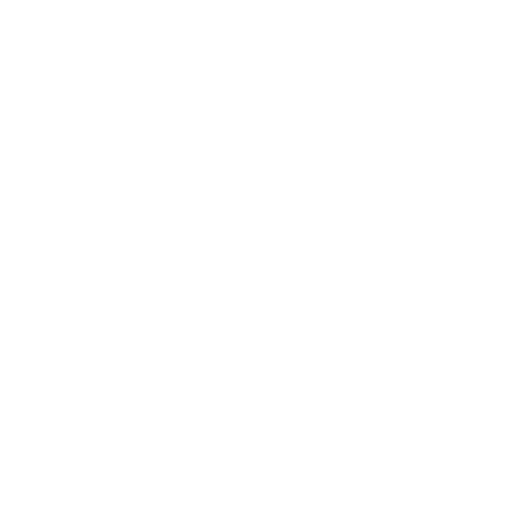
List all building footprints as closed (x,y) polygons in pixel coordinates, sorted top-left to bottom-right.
[(0,0),(0,26),(54,29),(57,5),(34,3),(34,0),(0,0)] [(57,0),(57,5),(92,8),(93,0),(57,0)] [(90,33),(98,34),(148,39),(151,0),(93,0),(92,8),(90,33)] [(151,0),(148,39),(176,41),(179,0),(151,0)] [(179,0),(176,41),(223,45),(227,6),(237,7),(238,0),(179,0)] [(366,27),(389,29),(391,0),(307,0),(306,21),(325,23),(366,27)] [(385,76),(443,82),(462,85),(468,36),(472,0),(391,0),(389,29),(387,54),(385,76)] [(511,0),(472,0),(468,36),(511,41),(511,0)] [(303,46),(387,54),(389,29),(366,27),(325,23),(306,21),(303,46)] [(0,60),(49,65),(55,66),(77,68),(95,69),(98,34),(90,33),(54,29),(0,26),(0,60)] [(98,34),(95,69),(94,86),(122,89),(146,91),(219,97),(223,45),(176,41),(148,39),(98,34)] [(511,41),(468,36),(462,85),(511,90),(511,41)] [(302,67),(385,76),(387,54),(303,46),(302,67)] [(0,94),(15,95),(36,97),(47,98),(49,65),(0,60),(0,94)] [(297,119),(380,126),(383,94),(422,98),(419,130),(439,131),(443,82),(385,76),(302,67),(297,119)] [(439,131),(439,141),(474,146),(511,150),(511,90),(462,85),(443,82),(439,131)] [(92,101),(90,134),(89,142),(117,144),(122,89),(94,86),(92,101)] [(141,146),(214,153),(219,97),(146,91),(141,146)] [(0,126),(34,129),(36,97),(15,95),(0,94),(0,126)] [(92,101),(74,100),(71,99),(68,132),(90,134),(92,101)] [(295,143),(437,157),(439,141),(439,131),(419,130),(380,126),(297,119),(295,143)] [(0,163),(30,165),(51,167),(52,154),(44,153),(46,130),(34,129),(0,126),(0,163)] [(87,170),(86,185),(210,197),(214,153),(141,146),(117,144),(89,142),(87,170)] [(292,171),(360,177),(371,178),(435,184),(437,157),(295,143),(292,171)] [(0,211),(26,213),(27,205),(32,205),(34,172),(29,172),(30,165),(0,163),(0,211)] [(86,185),(87,170),(62,168),(59,216),(83,218),(86,185)] [(290,193),(358,199),(360,177),(292,171),(290,193)] [(353,265),(427,272),(431,239),(433,213),(435,184),(371,178),(369,200),(367,221),(357,221),(353,265)] [(81,237),(80,247),(205,258),(210,197),(86,185),(83,218),(81,237)] [(288,215),(357,221),(367,221),(369,200),(358,199),(290,193),(288,215)] [(453,215),(511,222),(511,202),(455,195),(453,215)] [(0,230),(61,235),(62,222),(29,219),(29,214),(26,213),(0,211),(0,230)] [(284,259),(353,265),(357,221),(288,215),(284,259)] [(450,241),(511,246),(511,222),(453,215),(450,241)] [(0,323),(19,325),(34,327),(72,330),(76,295),(80,247),(81,237),(61,235),(0,230),(0,323)] [(427,272),(424,305),(510,316),(511,297),(511,246),(450,241),(431,239),(427,272)] [(80,247),(76,295),(200,306),(205,258),(80,247)] [(275,366),(329,371),(417,378),(418,368),(424,305),(427,272),(353,265),(284,259),(275,366)] [(76,295),(72,330),(71,354),(70,371),(121,375),(194,380),(200,306),(76,295)] [(424,305),(418,368),(493,377),(502,378),(510,316),(424,305)] [(0,347),(17,349),(19,325),(0,323),(0,347)] [(0,375),(14,376),(17,349),(0,347),(0,375)] [(70,371),(71,354),(50,353),(49,370),(70,371)] [(272,394),(327,399),(329,371),(275,366),(272,394)] [(418,368),(417,378),(414,407),(411,441),(425,442),(494,450),(502,378),(493,377),(418,368)] [(327,399),(332,399),(414,407),(417,378),(329,371),(327,399)] [(0,404),(31,408),(50,410),(66,411),(69,381),(14,376),(0,375),(0,404)] [(194,380),(121,375),(119,399),(123,399),(123,402),(139,404),(192,408),(194,380)] [(268,442),(328,445),(332,399),(327,399),(272,394),(268,442)] [(120,430),(189,436),(192,408),(139,404),(123,402),(123,406),(118,405),(116,428),(121,428),(120,430)] [(0,454),(61,460),(65,425),(66,411),(50,410),(48,435),(53,436),(52,445),(37,443),(38,432),(19,430),(17,452),(5,451),(8,414),(18,415),(18,410),(21,410),(20,415),(30,416),(31,408),(0,404),(0,454)] [(61,460),(59,479),(185,490),(189,436),(120,430),(65,425),(61,460)] [(266,470),(335,474),(337,446),(328,445),(268,442),(266,470)] [(423,465),(491,471),(494,450),(425,442),(423,465)] [(362,475),(396,479),(398,466),(418,469),(416,492),(488,500),(491,473),(491,471),(423,465),(408,464),(409,454),(365,449),(362,475)] [(0,479),(3,479),(58,484),(59,479),(61,460),(0,454),(0,479)] [(262,511),(347,511),(349,498),(377,500),(377,503),(379,503),(378,511),(405,511),(407,491),(408,480),(396,479),(362,475),(335,474),(266,470),(262,511)] [(0,506),(56,511),(58,484),(3,479),(0,479),(0,506)] [(56,511),(55,511),(182,511),(185,490),(59,479),(58,484),(56,511)] [(407,491),(405,511),(486,511),(488,500),(416,492),(407,491)]
